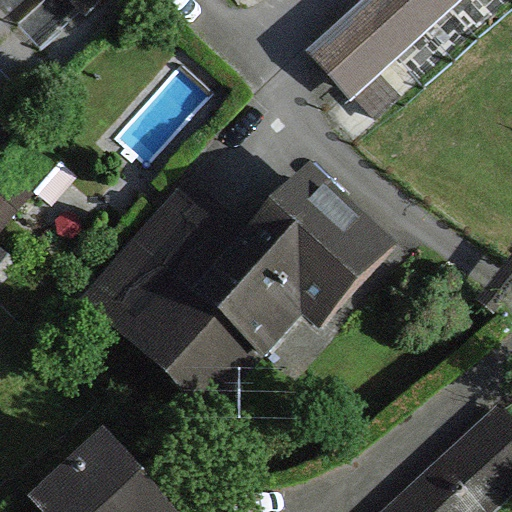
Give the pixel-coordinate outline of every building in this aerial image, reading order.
[(67,0),(85,20),(107,0),(67,0)] [(388,108),(500,0),(373,0),(327,45),(388,108)] [(0,167),(0,230),(34,196),(2,165),(0,167)] [(306,169),(246,236),(186,183),(77,305),(207,420),(300,315),(317,330),(393,245),(306,169)] [(488,511),(511,492),(511,422),(499,409),(384,511),(488,511)] [(31,511),(167,511),(101,440),(27,507),(31,511)]
